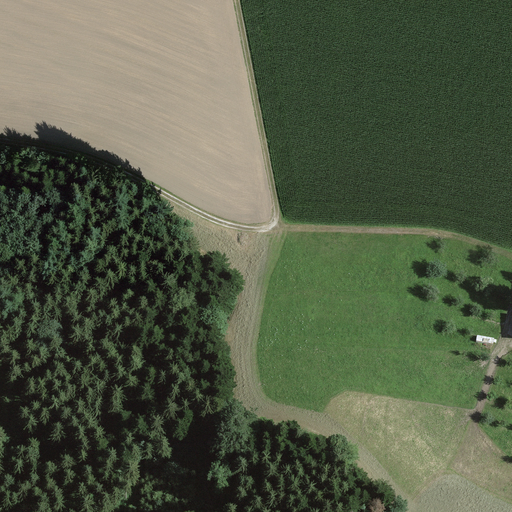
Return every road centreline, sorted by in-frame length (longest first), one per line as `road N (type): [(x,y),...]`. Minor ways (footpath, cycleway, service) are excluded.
road 1 (track): [(273,224),(233,226),(112,170),(0,144)]
road 2 (track): [(273,224),(424,234),(511,258)]
road 3 (track): [(273,224),(237,0)]
